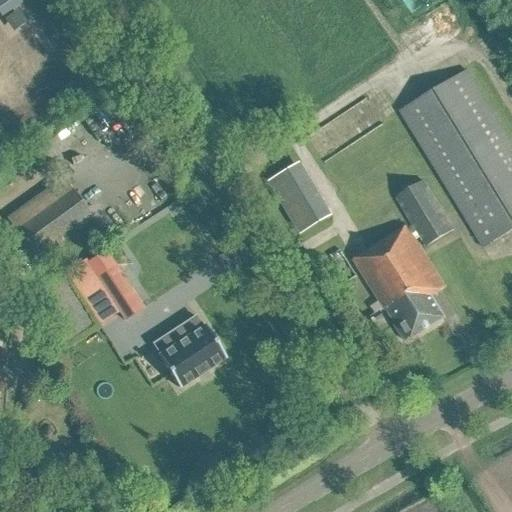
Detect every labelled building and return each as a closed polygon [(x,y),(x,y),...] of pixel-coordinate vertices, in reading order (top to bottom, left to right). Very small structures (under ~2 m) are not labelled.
[(483,249),(511,230),(511,145),(467,72),(400,112),(483,249)] [(296,233),(330,213),(297,159),(263,179),(296,233)] [(425,247),(453,231),(424,182),(397,199),(417,234),(413,236),(407,227),(353,260),(404,342),(409,339),(410,340),(444,319),(431,297),(445,288),(416,242),(421,239),(425,247)] [(37,262),(59,246),(56,241),(89,216),(70,189),(12,230),(37,262)] [(345,283),(356,276),(340,250),(329,256),(345,283)] [(106,252),(86,264),(123,321),(142,309),(106,252)] [(255,287),(263,282),(258,273),(250,278),(255,287)] [(34,290),(56,341),(88,327),(66,276),(34,290)] [(379,311),(370,317),(375,326),(385,320),(379,311)] [(201,326),(195,317),(150,347),(179,391),(226,359),(203,325),(201,326)]
